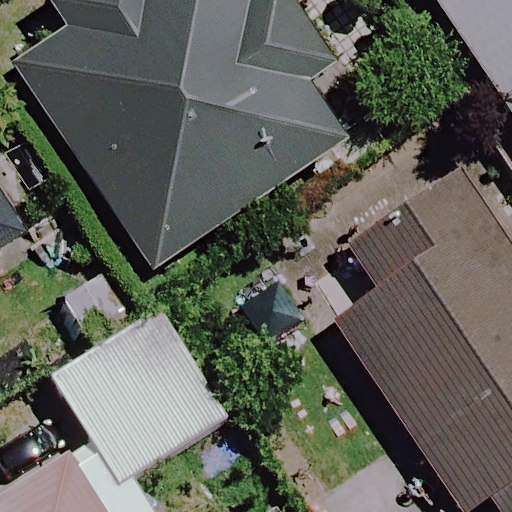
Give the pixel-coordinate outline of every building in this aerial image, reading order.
[(47,0),(74,40),(17,77),(149,283),(336,162),(294,97),(329,74),(280,0),(272,0),(268,3),(266,0),(47,0)] [(427,0),(434,10),(449,0),(427,0)] [(511,0),(449,0),(434,10),(511,130),(511,0)] [(511,511),(511,266),(470,199),(357,271),(380,309),(345,331),(458,511),(486,511),(493,508),(495,511),(511,511)] [(0,264),(25,248),(0,210),(0,264)] [(228,427),(156,321),(51,393),(93,456),(10,511),(143,511),(131,493),(228,427)]
